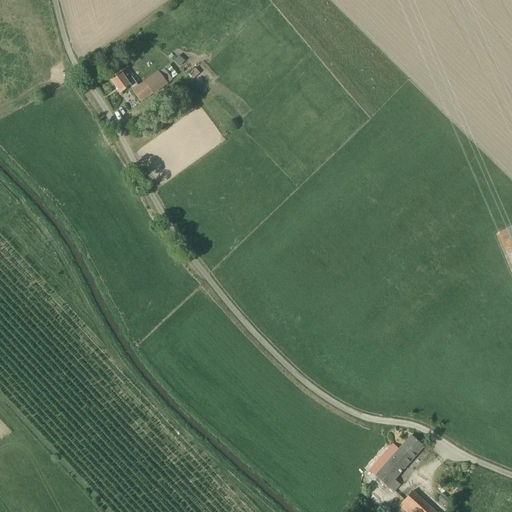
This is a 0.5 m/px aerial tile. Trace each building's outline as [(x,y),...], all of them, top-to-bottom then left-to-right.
[(189,61),(183,67),(193,78),(200,72),(189,61)] [(141,102),(157,90),(158,92),(168,84),(158,70),(148,77),(149,79),(138,87),(132,78),(127,81),(121,72),(111,80),(121,94),(130,87),(132,90),(141,102)] [(178,107),(173,101),(166,106),(171,113),(178,107)] [(399,449),(393,444),(369,470),(393,491),(400,485),(394,480),(423,447),(411,436),(399,449)] [(399,505),(406,511),(419,497),(412,492),(399,505)]
